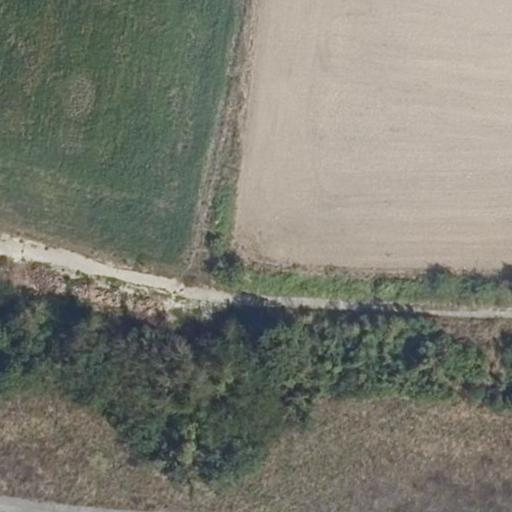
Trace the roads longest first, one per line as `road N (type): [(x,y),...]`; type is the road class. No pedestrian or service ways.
road 1 (track): [(0,248),(147,293),(511,313)]
road 2 (track): [(251,0),(206,295)]
